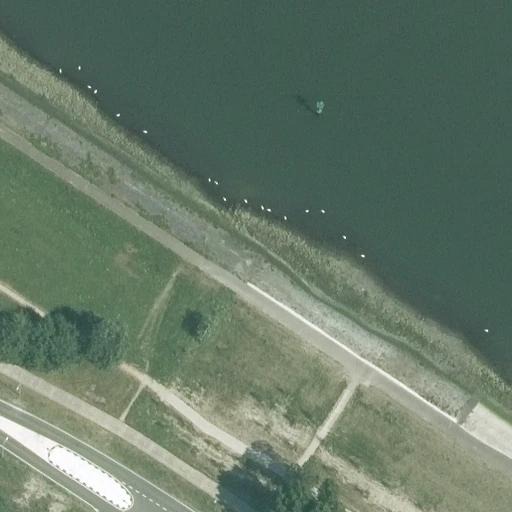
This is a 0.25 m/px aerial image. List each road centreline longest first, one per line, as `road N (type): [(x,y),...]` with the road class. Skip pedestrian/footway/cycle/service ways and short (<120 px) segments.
road 1 (secondary): [(175,511),(60,438),(0,421)]
road 2 (secondary): [(0,430),(107,511)]
